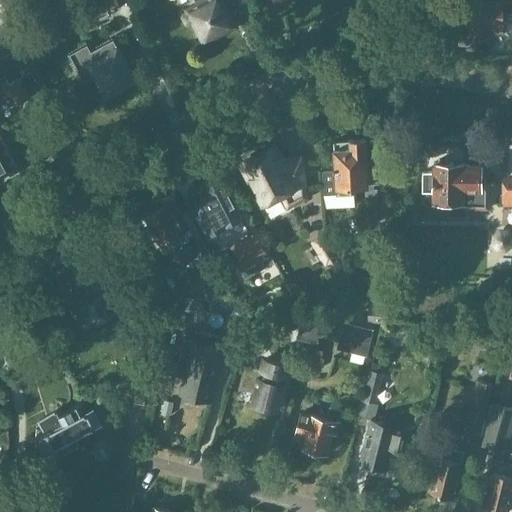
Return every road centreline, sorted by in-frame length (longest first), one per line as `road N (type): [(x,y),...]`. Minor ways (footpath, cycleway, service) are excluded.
road 1 (residential): [(0,236),(256,102),(319,82),(432,73)]
road 2 (residential): [(316,508),(163,467)]
road 3 (residential): [(0,363),(23,416),(18,511)]
